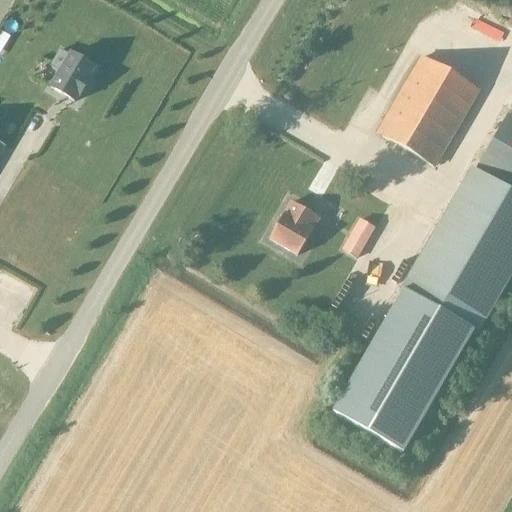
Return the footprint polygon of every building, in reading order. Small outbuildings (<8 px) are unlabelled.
[(445,17),(474,29),(481,13),(468,8),(464,18),(448,11),(445,17)] [(58,72),(48,88),(73,102),(76,96),(78,97),(87,81),(86,80),(93,68),(69,53),(68,55),(59,50),(49,67),(58,72)] [(419,58),(375,135),(432,167),(476,91),(419,58)] [(511,118),(506,115),(476,168),(511,188),(511,118)] [(319,166),(309,192),(323,197),(333,171),(319,166)] [(511,193),(469,168),(399,289),(406,293),(476,335),(511,273),(511,193)] [(289,203),(267,240),(295,256),(317,219),(289,203)] [(356,256),(374,224),(357,214),(339,247),(356,256)] [(406,293),(335,415),(405,456),(476,335),(406,293)]
